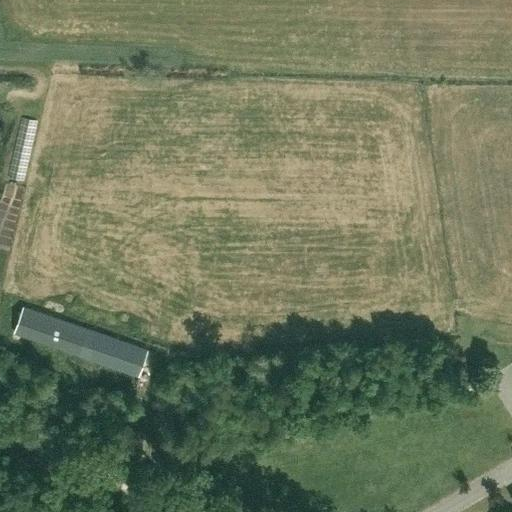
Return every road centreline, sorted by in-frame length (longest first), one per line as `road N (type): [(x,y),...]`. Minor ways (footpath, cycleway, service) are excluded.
road 1 (track): [(137,488),(160,348)]
road 2 (track): [(124,483),(0,430)]
